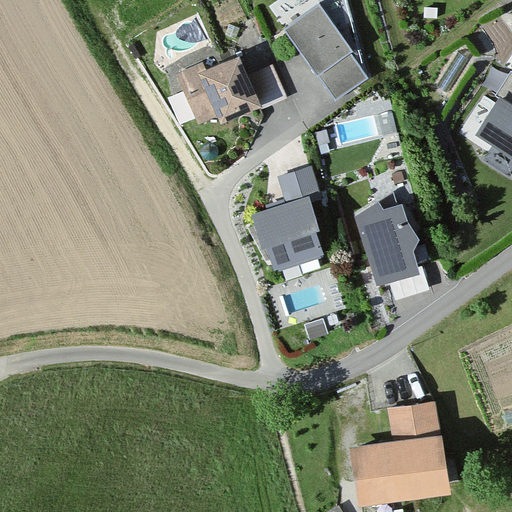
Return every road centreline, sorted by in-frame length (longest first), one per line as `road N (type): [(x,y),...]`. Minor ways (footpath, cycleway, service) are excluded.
road 1 (track): [(0,369),(85,352),(274,381)]
road 2 (residential): [(274,381),(351,367),(511,251)]
